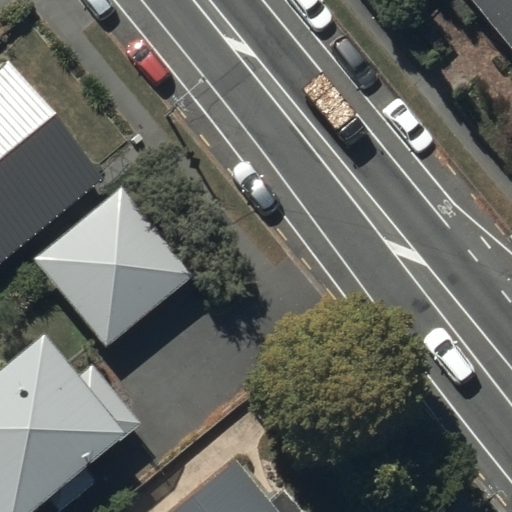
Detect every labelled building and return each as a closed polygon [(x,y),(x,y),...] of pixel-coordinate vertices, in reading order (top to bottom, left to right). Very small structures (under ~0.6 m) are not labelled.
[(511,0),(456,0),(511,65),(511,0)] [(102,357),(189,285),(117,199),(30,271),(102,357)] [(0,230),(0,265),(17,250),(0,230)] [(0,511),(72,511),(89,498),(79,486),(117,455),(115,453),(137,435),(88,375),(68,391),(36,352),(0,382),(0,511)] [(290,511),(279,499),(263,511),(261,511),(228,472),(180,511),(290,511)]
